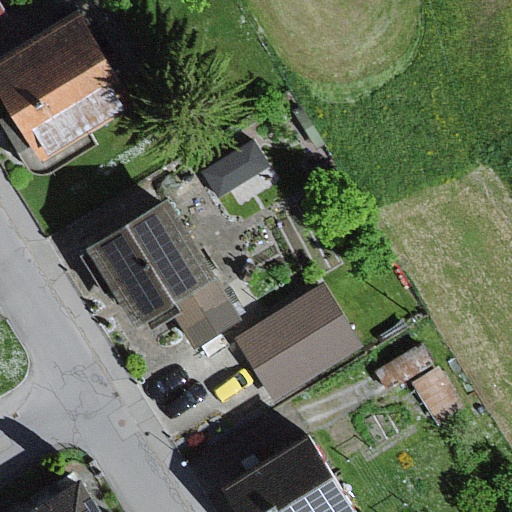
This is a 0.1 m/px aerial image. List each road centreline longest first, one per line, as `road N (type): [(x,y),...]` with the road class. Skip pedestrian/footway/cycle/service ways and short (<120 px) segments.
road 1 (residential): [(0,248),(84,388)]
road 2 (residential): [(84,388),(161,511)]
